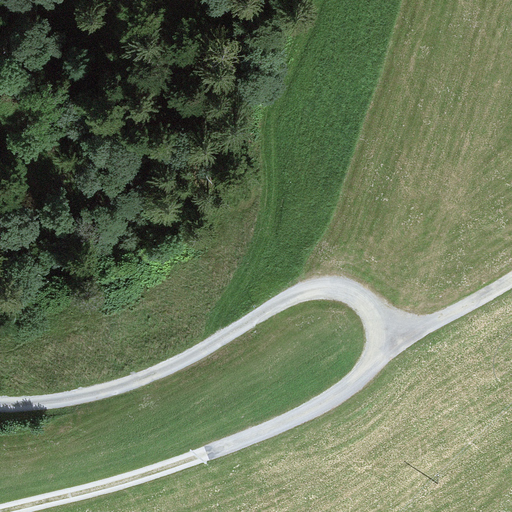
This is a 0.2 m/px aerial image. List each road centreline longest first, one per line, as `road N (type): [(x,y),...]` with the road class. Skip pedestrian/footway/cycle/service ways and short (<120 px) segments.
road 1 (track): [(511,278),(426,325),(383,335),(355,381),(302,415),(150,472),(0,511)]
road 2 (track): [(0,405),(114,388),(316,289),(350,292),(383,335)]
road 3 (track): [(209,346),(267,221),(269,120),(314,0)]
